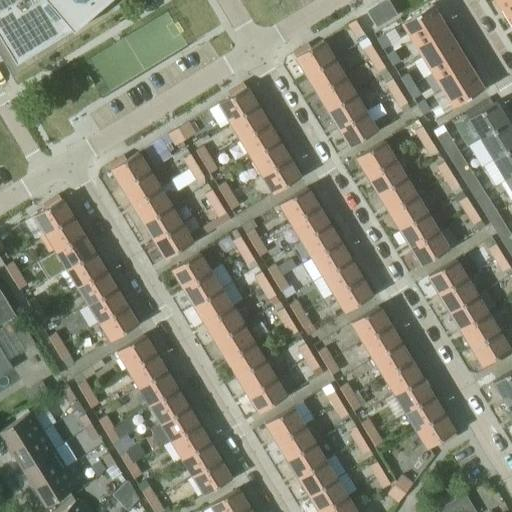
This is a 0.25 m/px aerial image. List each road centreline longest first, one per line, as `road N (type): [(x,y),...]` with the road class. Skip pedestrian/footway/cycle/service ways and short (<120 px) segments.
road 1 (residential): [(511,480),(251,52)]
road 2 (residential): [(280,511),(69,162)]
road 3 (residential): [(69,162),(251,52)]
